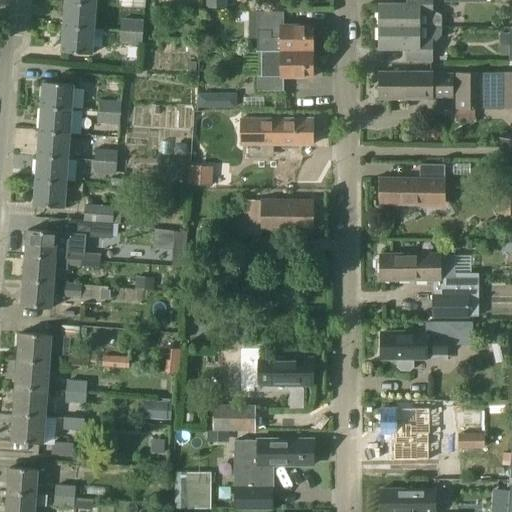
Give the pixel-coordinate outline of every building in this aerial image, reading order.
[(380,5),(380,29),(441,29),(441,16),(435,12),(431,12),(431,0),(407,0),(407,5),(380,5)] [(65,3),(64,27),(94,29),(96,5),(65,3)] [(257,51),(312,51),(312,26),(284,26),(284,12),(249,12),(249,38),(257,38),(257,51)] [(121,19),(120,31),(143,33),(144,21),(121,19)] [(94,29),(64,27),(62,53),(92,55),(93,47),(102,48),(103,30),(94,29)] [(407,61),(431,61),(431,42),(435,42),(441,36),(441,29),(380,29),(380,49),(407,49),(407,61)] [(509,66),(511,65),(511,29),(509,30),(509,33),(500,33),(499,56),(509,57),(509,66)] [(120,43),(142,45),(143,33),(120,31),(120,43)] [(257,76),(257,91),(283,91),(283,78),(312,78),(312,51),(257,51),(261,51),(261,76),(257,76)] [(379,99),(453,99),(454,74),(379,73),(379,99)] [(455,73),(456,109),(505,109),(505,73),(455,73)] [(43,83),(42,108),(72,111),(74,86),(43,83)] [(199,91),(199,105),(235,107),(235,93),(199,91)] [(98,112),(120,114),(121,103),(99,101),(98,112)] [(42,108),(40,132),(70,135),(72,111),(42,108)] [(97,124),(119,126),(120,114),(98,112),(97,124)] [(240,120),(240,146),(313,145),(312,119),(240,120)] [(40,132),(38,157),(68,159),(70,135),(40,132)] [(94,160),(116,161),(117,151),(95,150),(94,160)] [(38,157),(36,181),(66,183),(68,159),(38,157)] [(94,173),(116,175),(116,161),(94,160),(94,173)] [(380,204),(422,205),(422,201),(444,201),(445,165),(420,165),(420,179),(380,179),(380,204)] [(188,185),(212,187),(213,167),(189,166),(188,185)] [(34,206),(64,208),(65,191),(82,193),(83,184),(66,183),(36,181),(34,206)] [(497,215),(511,215),(511,185),(504,185),(503,199),(498,199),(497,215)] [(261,231),(313,231),(313,200),(244,200),(244,225),(261,225),(261,231)] [(84,203),(83,221),(113,223),(114,206),(84,203)] [(28,231),(26,256),(68,259),(69,252),(84,254),(85,237),(111,239),(113,223),(83,221),(69,220),(68,233),(58,233),(28,231)] [(171,266),(186,266),(187,233),(174,232),(173,253),(171,252),(171,266)] [(511,240),(501,241),(501,248),(511,256),(511,240)] [(24,281),(54,283),(55,269),(67,270),(67,266),(83,267),(84,255),(84,254),(69,252),(68,259),(26,256),(24,281)] [(84,255),(83,267),(99,269),(100,256),(84,255)] [(433,255),(381,256),(381,259),(376,261),(376,269),(381,272),(381,280),(433,280),(433,318),(469,318),(469,317),(478,317),(478,272),(454,272),(454,257),(433,257),(433,255)] [(22,306),(52,309),(54,283),(24,281),(22,306)] [(64,297),(81,298),(82,283),(65,282),(64,297)] [(472,322),(426,322),(426,333),(381,334),(381,359),(396,359),(396,368),(401,371),(410,371),(414,368),(414,359),(447,359),(447,345),(473,345),(472,322)] [(60,336),(82,338),(83,327),(61,325),(60,336)] [(17,361),(49,364),(51,336),(19,334),(17,361)] [(68,365),(88,367),(89,356),(69,354),(68,365)] [(244,370),(244,392),(260,392),(260,385),(312,385),(312,360),(258,360),(258,370),(244,370)] [(15,388),(47,391),(49,364),(17,361),(15,388)] [(66,391),(85,392),(86,381),(66,380),(66,391)] [(13,415),(45,417),(47,391),(15,388),(13,415)] [(65,402),(85,404),(85,392),(66,391),(65,402)] [(145,400),(145,418),(172,417),(171,399),(145,400)] [(214,432),(255,432),(255,405),(214,405),(214,432)] [(457,433),(458,449),(484,449),(484,433),(476,434),(476,412),(430,412),(430,409),(380,409),(380,434),(430,434),(430,431),(459,431),(459,433),(457,433)] [(11,442),(43,445),(45,417),(13,415),(11,442)] [(64,430),(83,431),(84,418),(64,417),(64,430)] [(464,465),(464,480),(508,480),(508,424),(495,424),(495,465),(464,465)] [(234,441),(234,510),(274,510),(274,488),(259,488),(259,466),(312,466),(312,440),(256,440),(256,441),(234,441)] [(52,454),(73,456),(73,443),(52,442),(52,454)] [(445,475),(461,474),(460,458),(445,458),(445,475)] [(10,468),(8,492),(47,496),(47,494),(43,494),(44,485),(36,484),(38,470),(10,468)] [(189,509),(210,509),(211,473),(190,473),(189,509)] [(56,485),(55,495),(75,497),(76,486),(56,485)] [(434,511),(434,490),(381,490),(380,511),(434,511)] [(5,511),(34,511),(35,505),(46,506),(47,496),(8,492),(5,511)] [(54,506),(74,508),(75,497),(55,495),(54,506)]
